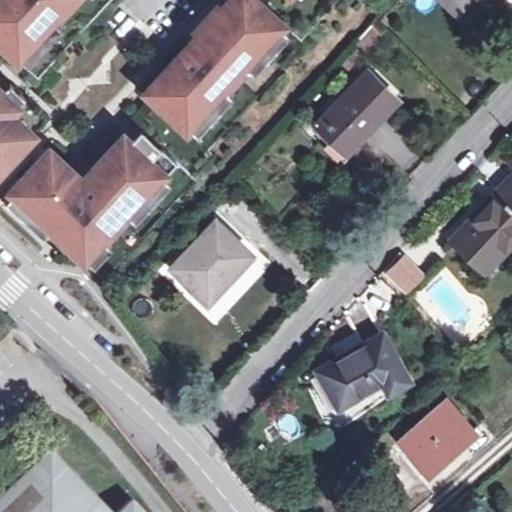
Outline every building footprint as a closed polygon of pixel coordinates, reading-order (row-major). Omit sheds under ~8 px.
[(0,0),(0,44),(19,62),(76,0),(0,0)] [(200,37),(146,95),(188,134),(286,27),(256,0),(230,0),(222,9),(219,7),(194,33),(200,37)] [(444,0),(462,16),(477,0),(444,0)] [(366,54),(385,33),(373,22),(353,43),(366,54)] [(315,123),(332,139),(337,134),(352,148),(380,118),(378,115),(397,96),(368,69),(361,75),(351,66),(339,78),(350,88),(325,112),(320,108),(314,115),(318,120),(315,123)] [(0,173),(34,136),(12,116),(19,108),(0,89),(0,173)] [(131,142),(124,135),(83,180),(63,201),(54,192),(73,171),(51,150),(10,194),(86,264),(177,164),(142,131),(131,142)] [(337,134),(332,139),(347,153),(352,148),(337,134)] [(54,192),(63,201),(83,180),(73,171),(54,192)] [(486,272),(511,244),(511,176),(510,175),(450,239),(486,272)] [(208,301),(252,254),(216,220),(172,267),(208,301)] [(387,273),(407,292),(419,280),(399,261),(387,273)] [(339,407),(382,381),(388,392),(409,381),(381,332),(317,368),(339,407)] [(428,472),(474,431),(447,399),(400,439),(428,472)] [(0,495),(0,511),(142,511),(129,498),(116,511),(110,511),(50,448),(0,495)]
